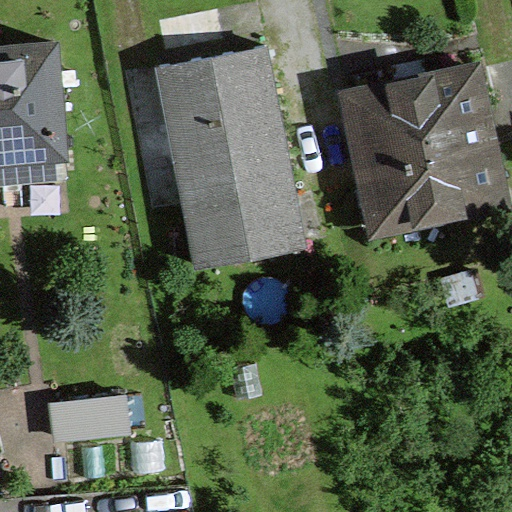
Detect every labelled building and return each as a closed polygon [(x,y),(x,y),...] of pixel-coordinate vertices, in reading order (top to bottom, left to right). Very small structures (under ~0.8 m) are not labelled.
[(214,2),(158,12),(166,42),(222,31),(214,2)] [(0,148),(66,142),(56,33),(0,38),(0,148)] [(161,59),(187,199),(199,257),(304,237),(265,38),(161,59)] [(153,205),(187,199),(161,59),(126,65),(153,205)] [(477,61),(349,89),(375,202),(417,194),(421,211),(505,192),(477,61)] [(0,170),(67,165),(66,142),(0,148),(0,170)] [(126,381),(57,398),(64,430),(132,413),(126,381)]
